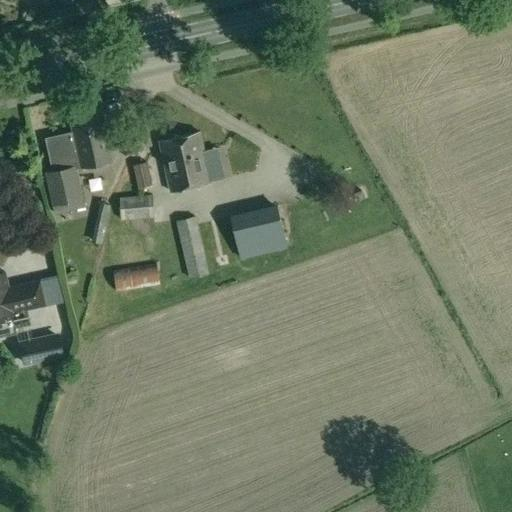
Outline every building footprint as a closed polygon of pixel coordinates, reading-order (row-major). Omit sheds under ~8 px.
[(45,136),(52,169),(46,171),(53,205),(54,205),(56,213),(87,206),(80,173),(79,173),(77,166),(111,159),(100,109),(71,115),(74,130),(45,136)] [(201,132),(160,142),(172,192),(213,182),(201,132)] [(133,164),(138,187),(152,184),(147,160),(133,164)] [(153,194),(141,195),(119,197),(121,219),(155,216),(153,194)] [(101,243),(110,204),(100,201),(91,241),(101,243)] [(278,202),(231,214),(241,258),(289,247),(278,202)] [(195,214),(177,219),(191,277),(209,273),(195,214)] [(158,264),(114,271),(116,291),(161,283),(158,264)] [(31,323),(28,308),(45,304),(40,280),(8,287),(4,272),(0,272),(0,336),(18,333),(16,326),(31,323)] [(55,334),(20,342),(24,363),(60,356),(55,334)]
